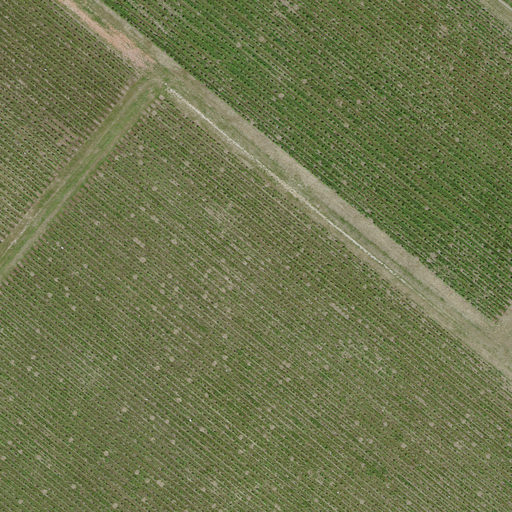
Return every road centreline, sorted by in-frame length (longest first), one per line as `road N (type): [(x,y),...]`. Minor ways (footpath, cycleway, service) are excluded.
road 1 (track): [(511,354),(79,0)]
road 2 (track): [(0,268),(164,70)]
